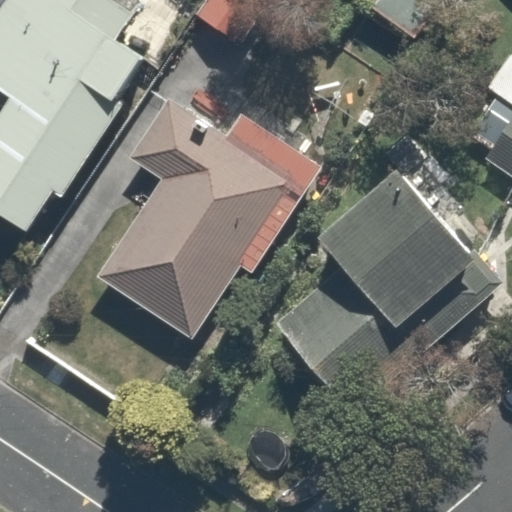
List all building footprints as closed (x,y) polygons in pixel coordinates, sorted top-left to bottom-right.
[(84,198),(198,0),(0,0),(0,74),(3,76),(0,81),(0,194),(24,208),(43,175),(84,198)] [(424,0),(373,0),(406,24),(424,0)] [(228,120),(159,84),(127,145),(158,161),(100,271),(196,322),(232,255),(268,274),(337,141),(243,92),(228,120)] [(511,113),(487,145),(511,165),(511,113)] [(414,159),(319,224),(357,281),(293,324),(346,402),(505,294),(414,159)]
